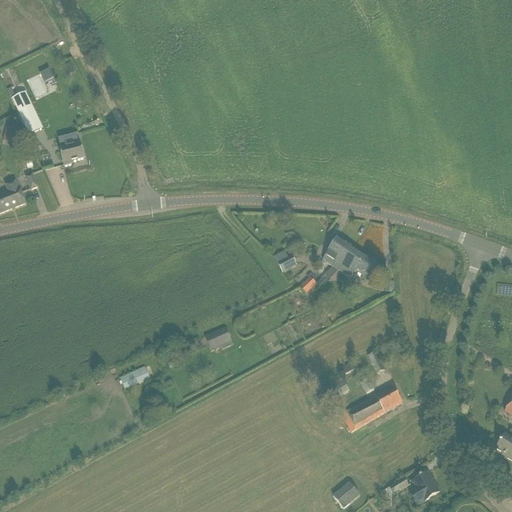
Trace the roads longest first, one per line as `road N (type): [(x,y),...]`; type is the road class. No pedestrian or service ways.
road 1 (unclassified): [(484,247),(336,207),(146,204)]
road 2 (unclassified): [(508,511),(464,464),(449,415),(445,366),(484,247)]
road 3 (unclassified): [(146,204),(139,160),(56,0)]
road 4 (unclassified): [(146,204),(0,231)]
